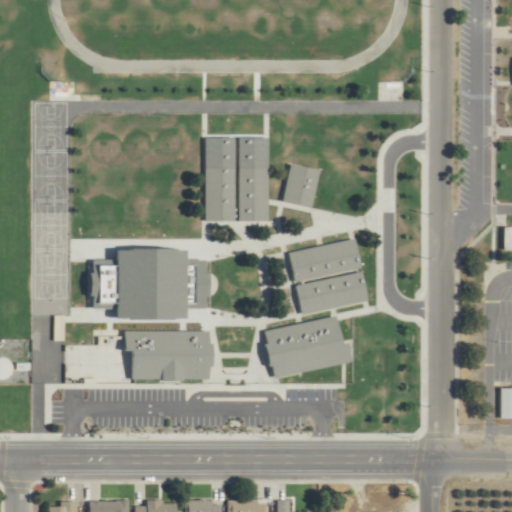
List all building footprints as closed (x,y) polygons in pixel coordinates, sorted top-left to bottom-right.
[(283,202),(313,207),(319,169),(290,164),(283,202)] [(235,167),(205,167),(205,221),(235,221),(235,167)] [(269,167),(237,167),(237,221),(269,221),(269,167)] [(511,226),(503,227),(503,250),(511,250),(511,226)] [(288,252),(294,281),(361,269),(356,239),(288,252)] [(301,315),(368,301),(362,272),(295,286),(301,315)] [(341,343),(336,317),(263,329),(270,377),(350,363),(346,342),(341,343)] [(209,331),(98,330),(97,345),(67,345),(66,381),(209,382),(209,331)] [(511,388),(500,388),(500,418),(511,418),(511,388)] [(228,500),(227,511),(267,511),(267,500),(228,500)] [(289,511),(289,500),(277,500),(277,511),(289,511)] [(128,511),(128,501),(89,501),(88,511),(128,511)] [(176,511),(176,501),(146,501),(146,506),(135,506),(135,511),(176,511)] [(186,501),(185,511),(221,511),(222,501),(186,501)] [(48,511),(76,511),(77,503),(49,503),(48,511)]
